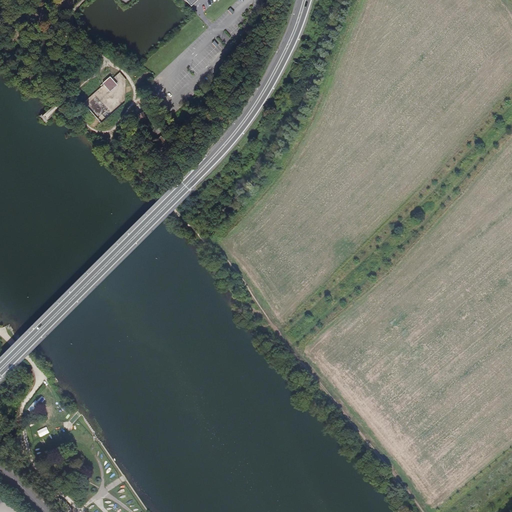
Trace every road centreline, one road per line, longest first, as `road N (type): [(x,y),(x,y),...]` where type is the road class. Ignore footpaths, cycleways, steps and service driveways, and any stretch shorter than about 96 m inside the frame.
road 1 (secondary): [(0,374),(223,150),(277,74),(308,0)]
road 2 (secondary): [(300,0),(292,29),(237,124),(0,366)]
